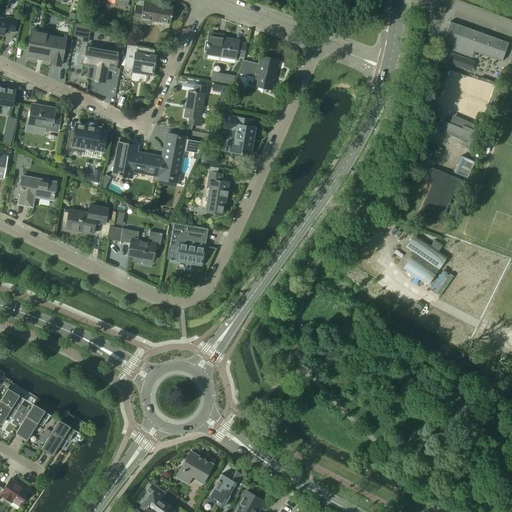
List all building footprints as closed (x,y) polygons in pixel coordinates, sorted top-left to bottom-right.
[(136,0),(136,6),(133,22),(141,23),(150,24),(150,20),(170,24),(173,7),(152,3),(152,2),(144,1),(140,0),(136,0)] [(0,34),(5,35),(5,30),(15,32),(17,19),(7,17),(6,20),(0,18),(0,15),(0,13),(0,12),(0,34)] [(449,20),(442,39),(453,43),(451,49),(470,56),(473,50),(501,60),(507,41),(449,20)] [(75,23),(73,36),(82,37),(89,38),(90,29),(79,24),(75,23)] [(32,29),(31,35),(28,53),(52,57),(51,64),(61,66),(65,41),(49,38),(50,32),(32,29)] [(210,34),(206,53),(220,55),(220,56),(227,57),(226,63),(235,65),(236,55),(244,57),(247,44),(238,43),(239,41),(219,38),(220,36),(210,34)] [(88,44),(85,65),(89,66),(87,78),(95,79),(95,80),(106,82),(108,69),(115,70),(116,66),(118,52),(123,53),(125,45),(117,44),(116,49),(88,44)] [(124,66),(124,68),(133,70),(132,72),(153,75),(156,56),(154,55),(154,49),(148,48),(137,47),(128,45),(126,56),(124,66)] [(254,77),(253,83),(269,87),(272,74),(276,75),(279,62),(263,58),(262,64),(244,60),(238,73),(254,77)] [(224,73),(222,83),(231,84),(235,76),(224,73)] [(189,91),(185,117),(187,117),(187,123),(188,123),(189,124),(192,124),(199,125),(200,119),(204,94),(206,94),(207,86),(195,84),(194,92),(189,91)] [(221,92),(219,95),(226,98),(232,87),(224,85),(224,86),(221,92)] [(0,103),(13,106),(15,90),(0,87),(0,103)] [(55,109),(32,104),(27,130),(43,133),(44,129),(58,132),(61,117),(54,115),(55,109)] [(237,129),(233,151),(251,154),(255,127),(252,127),(253,120),(226,116),(225,127),(237,129)] [(443,120),(439,130),(463,140),(461,144),(473,150),(482,130),(475,127),(473,130),(462,125),(461,128),(454,125),(443,120)] [(88,126),(77,124),(76,133),(71,132),(68,148),(84,151),(84,148),(102,151),(105,134),(99,133),(100,128),(95,128),(95,126),(89,124),(88,126)] [(5,130),(2,142),(10,145),(13,132),(5,130)] [(167,134),(163,158),(160,176),(159,179),(178,182),(186,137),(167,134)] [(163,158),(136,153),(137,145),(119,142),(113,174),(128,177),(129,170),(160,176),(163,158)] [(18,154),(15,168),(21,169),(24,155),(18,154)] [(203,154),(202,163),(217,166),(218,156),(203,154)] [(0,177),(4,178),(8,157),(0,155),(0,177)] [(461,156),(453,172),(466,178),(474,162),(461,156)] [(465,181),(459,179),(436,169),(431,167),(425,182),(430,184),(418,214),(440,223),(453,194),(458,197),(465,181)] [(85,172),(83,180),(99,183),(101,170),(94,169),(93,174),(85,172)] [(209,188),(205,212),(224,215),(229,183),(221,181),(223,174),(210,172),(207,187),(209,188)] [(34,197),(53,200),(56,182),(22,176),(19,194),(20,194),(18,205),(33,207),(34,197)] [(65,209),(64,212),(68,213),(65,228),(94,233),(96,221),(96,219),(101,220),(101,222),(100,224),(105,224),(108,209),(89,206),(88,213),(65,209)] [(108,239),(122,242),(132,243),(130,253),(134,253),(133,257),(153,260),(156,245),(160,245),(162,233),(149,231),(147,243),(138,241),(139,232),(110,226),(108,239)] [(182,231),(181,235),(179,247),(180,247),(177,261),(201,265),(204,246),(192,244),(192,239),(203,241),(204,235),(188,232),(182,231)] [(410,256),(405,263),(409,266),(405,272),(413,278),(415,276),(427,284),(446,258),(425,243),(427,241),(418,235),(409,249),(417,255),(414,259),(410,256)] [(422,305),(417,301),(414,306),(419,310),(422,305)] [(1,423),(1,424),(7,415),(13,418),(24,399),(8,388),(8,387),(0,400),(0,421),(1,423)] [(43,426),(50,414),(34,404),(34,403),(16,432),(27,438),(26,439),(27,439),(37,422),(43,426)] [(68,442),(76,430),(59,420),(60,419),(59,419),(41,447),(52,454),(52,455),(63,438),(68,442)] [(192,476),(202,481),(212,463),(191,451),(177,476),(188,482),(192,476)] [(232,472),(229,477),(222,473),(208,497),(217,501),(216,503),(223,507),(230,494),(229,493),(230,491),(237,494),(247,476),(236,469),(234,473),(232,472)] [(0,495),(1,494),(12,502),(13,501),(20,506),(26,496),(28,497),(30,497),(31,495),(31,493),(29,491),(30,491),(11,478),(3,489),(0,486),(0,495)] [(166,493),(152,483),(146,491),(152,494),(146,502),(145,502),(142,505),(151,511),(170,511),(174,508),(161,499),(166,493)] [(233,511),(254,511),(262,499),(246,490),(233,511)]
